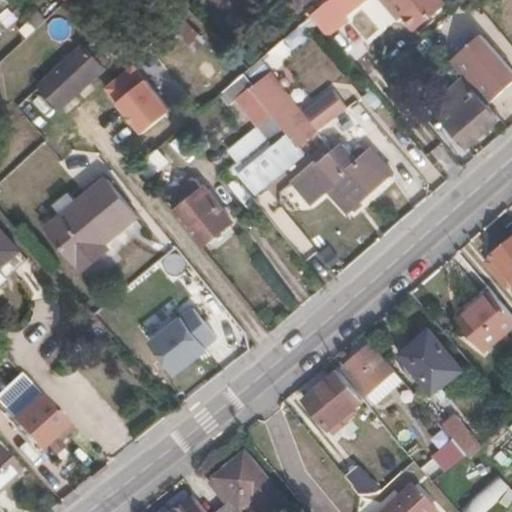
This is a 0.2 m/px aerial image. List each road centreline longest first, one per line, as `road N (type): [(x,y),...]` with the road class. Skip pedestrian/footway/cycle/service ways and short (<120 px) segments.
road 1 (tertiary): [(511,157),(88,511)]
road 2 (unknown): [(476,187),(352,20)]
